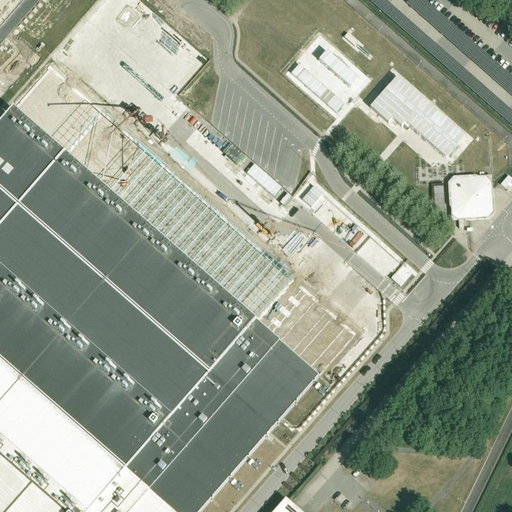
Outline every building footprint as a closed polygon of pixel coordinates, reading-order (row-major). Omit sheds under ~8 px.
[(365,0),(511,129),(511,115),(381,0),(365,0)] [(511,80),(420,0),(410,0),(406,6),(511,98),(511,80)] [(348,35),(344,39),(355,48),(358,44),(348,35)] [(388,125),(392,120),(401,129),(405,124),(445,159),(464,137),(397,78),(369,109),(388,125)] [(303,152),(230,91),(215,108),(289,169),(303,152)] [(6,110),(0,117),(0,511),(201,511),(227,483),(322,379),(6,110)] [(490,214),(490,213),(492,213),(491,191),(492,190),(492,182),(487,182),(486,177),(478,178),(477,179),(455,181),(451,185),(452,207),(451,209),(452,222),(465,221),(466,219),(488,218),(488,215),(489,215),(489,214),(490,214)] [(435,215),(445,214),(444,195),(434,195),(435,215)]
